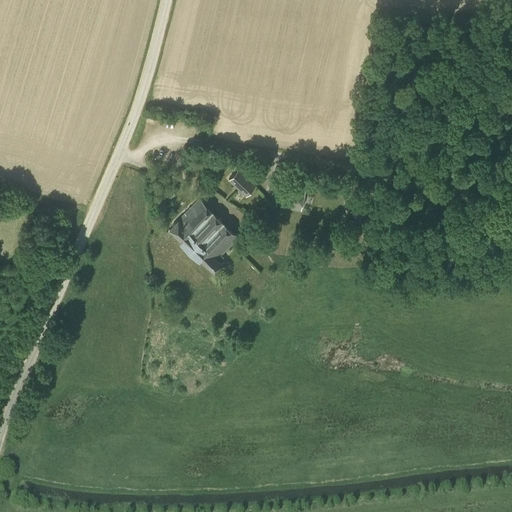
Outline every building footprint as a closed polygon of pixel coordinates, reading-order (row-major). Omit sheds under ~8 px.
[(210,159),(207,166),(213,168),(216,161),(210,159)] [(246,194),(255,183),(238,167),(228,177),(246,194)] [(301,208),(305,187),(280,182),(276,203),(301,208)] [(199,198),(179,220),(178,219),(170,228),(215,272),(223,263),(220,260),(224,256),(222,253),(239,235),(199,198)] [(344,228),(354,228),(355,219),(345,219),(344,228)] [(244,255),(248,251),(240,244),(237,248),(244,255)]
